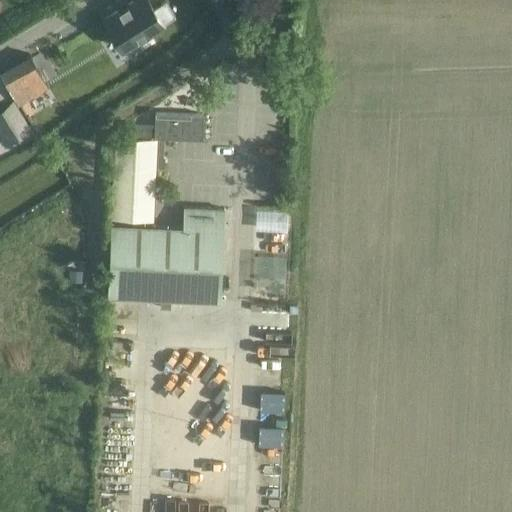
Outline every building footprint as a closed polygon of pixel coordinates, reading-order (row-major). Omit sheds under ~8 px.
[(110,16),(104,20),(121,48),(123,48),(150,31),(162,24),(161,22),(171,16),(174,14),(173,12),(165,0),(163,0),(152,7),(147,0),(136,0),(131,3),(124,8),(110,16)] [(31,59),(29,55),(0,72),(0,74),(17,103),(47,84),(45,81),(57,74),(43,52),(31,59)] [(48,88),(37,95),(41,102),(53,95),(48,88)] [(0,112),(0,131),(2,131),(8,139),(26,128),(11,105),(0,112)] [(114,136),(111,218),(152,220),(155,166),(163,167),(164,157),(162,157),(163,138),(202,140),(203,115),(154,113),(154,127),(128,126),(127,136),(153,137),(153,138),(156,138),(114,136)] [(222,229),(223,209),(183,208),(182,227),(222,229)] [(110,224),(107,296),(219,301),(222,229),(182,227),(110,224)]
